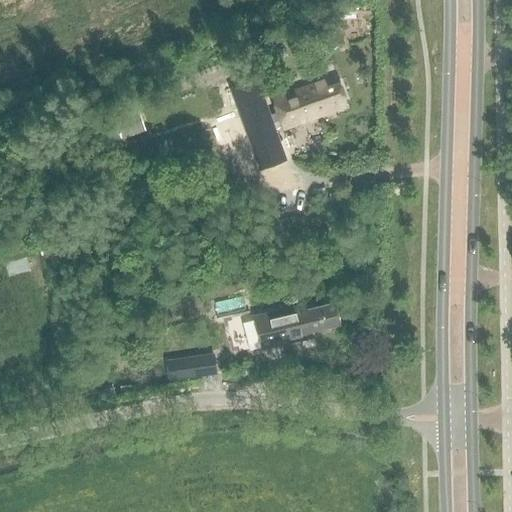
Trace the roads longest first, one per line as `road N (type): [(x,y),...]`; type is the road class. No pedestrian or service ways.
road 1 (unclassified): [(0,442),(218,400),(443,420)]
road 2 (primary): [(471,423),(478,0)]
road 3 (primary): [(448,0),(443,420)]
